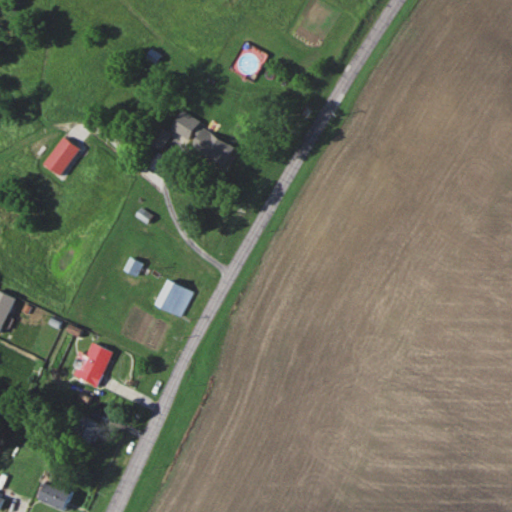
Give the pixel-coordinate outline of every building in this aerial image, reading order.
[(190,140),(201,121),(183,110),(171,129),(190,140)] [(237,147),(203,127),(192,146),(226,166),(237,147)] [(65,175),(81,146),(63,136),(47,165),(65,175)] [(143,262),(130,256),(124,270),(137,275),(143,262)] [(156,304),(181,316),(193,290),(168,278),(156,304)] [(0,333),(1,334),(18,298),(0,289),(0,333)] [(98,386),(113,351),(92,342),(87,354),(79,351),(72,366),(77,368),(74,375),(98,386)] [(102,423),(86,416),(79,433),(95,440),(102,423)] [(73,494),(48,482),(40,499),(65,511),(73,494)]
